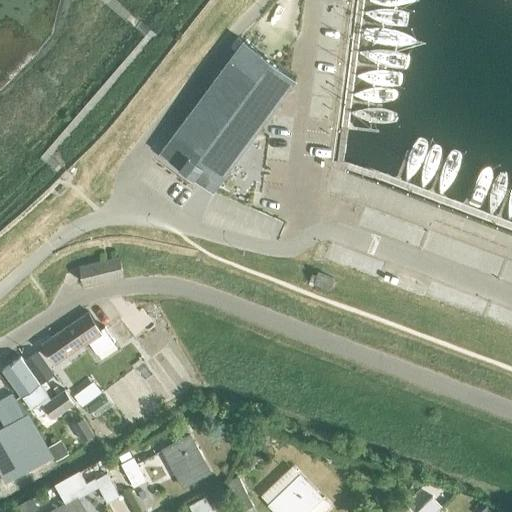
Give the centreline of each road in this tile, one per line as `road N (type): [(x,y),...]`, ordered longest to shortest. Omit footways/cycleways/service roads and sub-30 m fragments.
road 1 (residential): [(0,343),(94,289),(166,285),(511,412)]
road 2 (residential): [(511,302),(330,235),(262,251),(115,211)]
road 3 (residential): [(115,211),(57,235),(0,286)]
